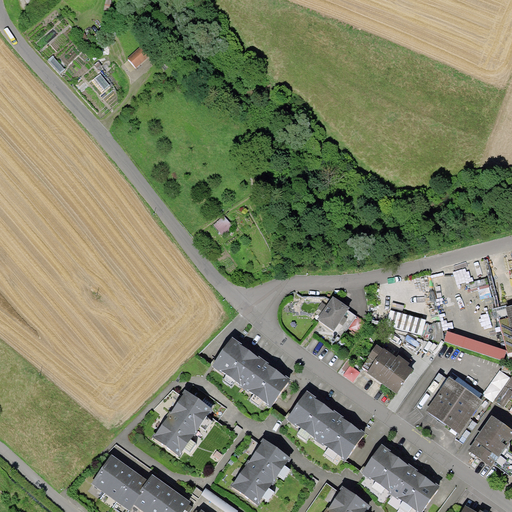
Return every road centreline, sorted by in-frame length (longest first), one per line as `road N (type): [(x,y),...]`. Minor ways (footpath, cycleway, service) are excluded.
road 1 (unclassified): [(239,300),(199,263),(98,129),(0,18)]
road 2 (unclassified): [(511,509),(313,369),(239,300)]
road 3 (residential): [(511,245),(239,300)]
